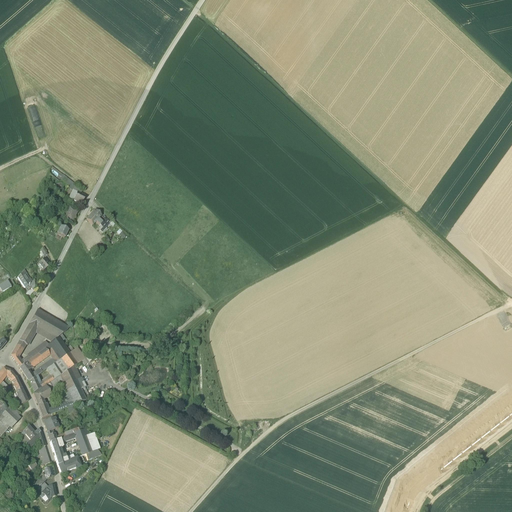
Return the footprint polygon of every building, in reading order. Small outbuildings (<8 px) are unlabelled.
[(72,190),(75,186),(62,175),(60,178),(69,186),(68,188),(72,190)] [(82,191),(75,186),(72,190),(74,191),(77,192),(80,194),(82,191)] [(72,190),(68,197),(73,199),(77,192),(74,191),(72,190)] [(80,194),(77,192),(73,199),(73,200),(81,204),(85,196),(80,194)] [(77,210),(69,206),(66,213),(68,214),(66,217),(73,221),(75,217),(74,216),(77,210)] [(101,216),(95,210),(89,217),(95,222),(98,219),(101,216)] [(95,222),(89,217),(86,220),(92,225),(95,222)] [(102,223),(99,226),(100,227),(102,229),(108,222),(105,219),(102,223)] [(102,229),(100,227),(99,229),(102,232),(110,224),(109,223),(108,222),(102,229)] [(68,231),(60,227),(59,231),(56,235),(63,238),(64,239),(68,231)] [(128,237),(119,229),(116,232),(123,239),(128,237)] [(61,242),(63,238),(56,235),(49,231),(48,235),(61,242)] [(45,259),(36,266),(39,270),(41,268),(43,271),(44,270),(45,271),(45,270),(45,269),(50,266),(47,263),(45,259)] [(27,275),(24,270),(18,277),(21,282),(25,279),(23,277),(27,275)] [(33,289),(35,287),(34,281),(32,282),(30,278),(26,281),(27,282),(23,285),(25,288),(28,286),(32,290),(33,289)] [(0,289),(2,292),(11,288),(7,282),(0,285),(0,289)] [(69,328),(37,309),(35,313),(66,332),(69,328)] [(66,332),(35,313),(29,325),(36,329),(55,340),(58,338),(66,332)] [(36,329),(29,325),(19,342),(25,345),(26,346),(36,329)] [(66,349),(58,338),(55,340),(48,345),(59,361),(69,354),(66,349)] [(25,345),(19,342),(10,356),(15,362),(18,357),(25,345)] [(45,342),(35,350),(38,354),(45,349),(48,346),(45,342)] [(30,360),(26,363),(30,368),(47,356),(48,355),(45,349),(38,354),(35,357),(30,360)] [(73,351),(69,354),(77,365),(82,361),(83,360),(79,354),(75,349),(73,351)] [(84,350),(79,354),(83,360),(89,356),(84,350)] [(69,354),(59,361),(62,364),(64,368),(67,372),(70,370),(74,367),(77,365),(69,354)] [(83,360),(82,361),(85,365),(92,360),(89,356),(83,360)] [(20,362),(18,357),(15,362),(19,368),(26,363),(30,360),(28,357),(20,362)] [(39,369),(41,373),(46,370),(56,363),(52,357),(37,368),(39,370),(39,369)] [(56,363),(46,370),(49,373),(50,372),(62,364),(59,361),(56,363)] [(19,368),(18,369),(25,379),(30,376),(27,372),(31,369),(30,368),(26,363),(19,368)] [(85,387),(74,367),(70,370),(80,390),(84,388),(85,387)] [(3,368),(0,372),(0,378),(3,381),(6,376),(10,371),(3,368)] [(64,368),(59,371),(56,373),(59,377),(67,372),(64,368)] [(30,376),(25,379),(28,383),(34,378),(41,373),(39,369),(39,370),(30,376)] [(59,377),(62,384),(71,401),(74,406),(85,402),(80,390),(70,370),(59,377)] [(16,378),(10,371),(6,376),(11,382),(16,378)] [(51,377),(40,384),(43,388),(53,381),(51,377)] [(55,380),(45,387),(48,393),(57,387),(62,384),(59,377),(55,380)] [(16,378),(11,382),(16,392),(21,388),(16,378)] [(34,378),(28,383),(32,394),(39,390),(38,385),(34,378)] [(9,389),(2,382),(0,384),(0,387),(5,393),(9,389)] [(62,384),(57,387),(65,403),(71,401),(62,384)] [(45,387),(33,394),(38,408),(44,405),(45,405),(43,400),(50,397),(48,393),(45,387)] [(16,392),(14,393),(15,397),(17,397),(20,405),(28,402),(24,395),(21,388),(16,392)] [(90,399),(84,388),(80,390),(85,402),(90,399)] [(65,403),(62,404),(62,405),(64,410),(68,408),(73,407),(74,406),(71,401),(65,403)] [(6,410),(0,416),(0,423),(2,427),(6,431),(9,428),(10,429),(20,419),(18,416),(19,414),(10,405),(9,407),(6,410)] [(44,405),(38,408),(42,418),(49,416),(47,411),(45,405),(44,405)] [(56,408),(47,411),(49,416),(58,412),(56,408)] [(54,419),(43,423),(47,432),(46,432),(47,433),(53,430),(58,428),(54,419)] [(28,426),(23,432),(25,435),(30,441),(35,436),(36,436),(33,433),(28,426)] [(53,430),(47,433),(50,442),(57,440),(56,437),(53,430)] [(79,432),(73,434),(73,435),(75,439),(81,457),(90,453),(84,438),(82,431),(79,432)] [(36,436),(35,436),(37,441),(38,446),(40,445),(41,449),(45,447),(41,432),(40,433),(36,436)] [(93,434),(87,436),(87,437),(84,438),(90,453),(96,451),(99,450),(97,443),(93,434)] [(64,438),(62,439),(64,443),(75,439),(73,435),(66,437),(64,438)] [(30,441),(25,445),(28,447),(37,441),(35,436),(30,441)] [(56,440),(50,443),(55,457),(61,455),(60,450),(58,445),(56,440)] [(105,440),(97,443),(99,450),(107,447),(105,440)] [(41,449),(37,451),(39,454),(40,457),(41,458),(47,455),(45,447),(41,449)] [(90,453),(81,457),(83,461),(98,455),(96,451),(90,453)] [(35,457),(31,461),(33,462),(34,461),(37,459),(40,457),(39,454),(35,457)] [(61,455),(55,457),(57,466),(64,463),(63,460),(61,455)] [(64,463),(57,466),(61,474),(80,467),(76,459),(74,459),(64,463)] [(24,476),(30,470),(31,471),(37,466),(33,462),(31,461),(30,462),(20,472),(24,476)] [(49,463),(43,465),(44,469),(43,470),(44,476),(45,479),(46,480),(54,477),(49,463)] [(44,476),(43,476),(33,485),(37,489),(38,488),(44,483),(46,480),(45,479),(44,476)] [(44,483),(38,488),(42,493),(48,488),(44,483)] [(53,487),(48,488),(42,493),(48,499),(50,498),(55,497),(53,487)]
